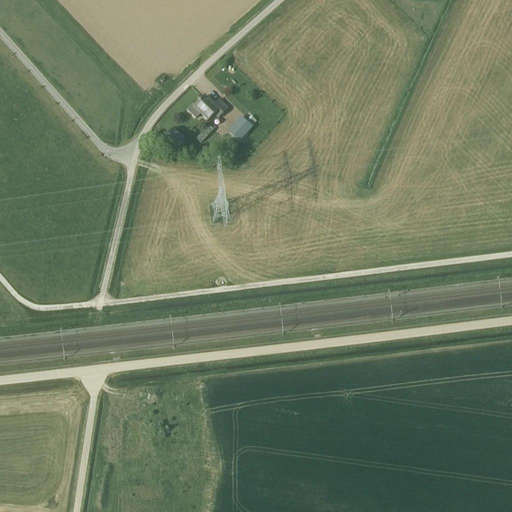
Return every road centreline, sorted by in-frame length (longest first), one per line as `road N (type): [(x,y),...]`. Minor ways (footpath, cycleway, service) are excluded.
road 1 (unclassified): [(0,381),(511,321)]
road 2 (motorway): [(511,434),(88,511)]
road 3 (motorway): [(265,511),(511,461)]
road 4 (unclassified): [(134,158),(162,107),(280,0)]
road 5 (unclassified): [(134,158),(98,143),(0,32)]
road 6 (unclassified): [(98,309),(134,158)]
road 7 (track): [(98,370),(76,511)]
